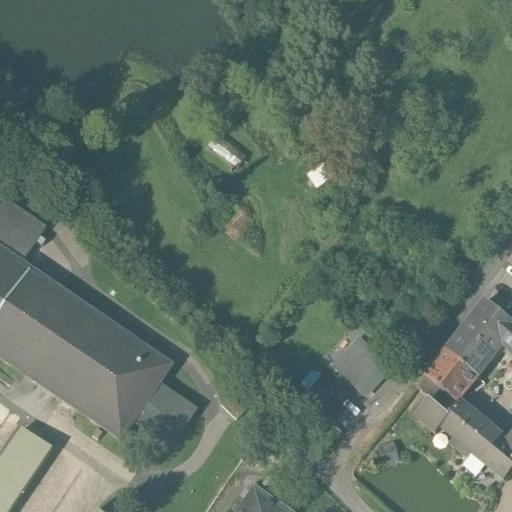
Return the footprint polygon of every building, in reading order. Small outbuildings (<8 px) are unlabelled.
[(0,361),(124,448),(136,430),(165,450),(194,408),(160,384),(173,366),(26,263),(48,233),(8,205),(0,215),(0,361)] [(511,325),(485,303),(445,353),(477,380),(502,348),(511,356),(511,325)] [(390,370),(357,340),(331,369),(364,399),(390,370)] [(455,405),(477,380),(445,353),(418,390),(437,406),(444,396),(455,405)] [(429,405),(417,420),(435,436),(440,429),(447,421),(446,420),(429,405)] [(511,469),(511,437),(507,444),(459,405),(446,420),(447,421),(440,429),(454,440),(450,446),(461,455),(465,450),(503,481),(511,469)] [(22,430),(0,462),(0,511),(8,511),(51,450),(22,430)] [(291,511),(260,491),(245,511),(291,511)]
